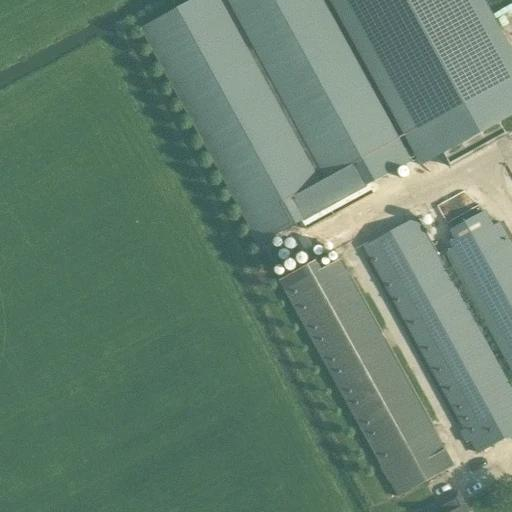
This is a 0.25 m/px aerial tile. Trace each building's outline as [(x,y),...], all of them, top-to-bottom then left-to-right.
[(361,200),(356,190),(401,165),(309,0),(197,0),(133,36),(251,249),(296,223),(302,233),(361,200)] [(511,38),(490,0),(339,0),(429,162),(464,143),(471,156),(511,133),(511,118),(511,38)] [(477,455),(511,435),(511,242),(501,222),(494,226),(485,211),(449,231),(454,240),(449,242),(452,249),(444,253),(511,375),(511,387),(417,217),(363,247),(464,429),(459,432),(465,443),(470,441),(477,455)] [(398,499),(453,468),(338,261),(284,291),(398,499)] [(467,511),(457,493),(422,511),(467,511)]
